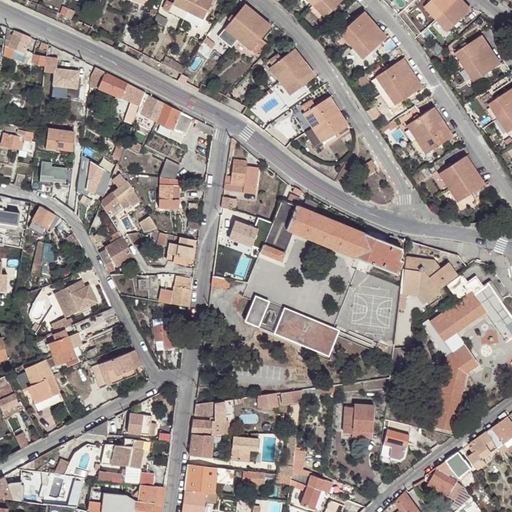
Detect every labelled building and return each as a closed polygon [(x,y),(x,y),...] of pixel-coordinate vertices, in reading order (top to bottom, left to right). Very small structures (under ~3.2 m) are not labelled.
[(202,32),(224,0),(183,0),(174,14),(202,32)] [(336,31),(360,11),(350,0),(318,0),(313,5),(336,31)] [(448,24),(471,0),(470,0),(425,0),(424,1),(448,24)] [(252,58),(273,34),(246,13),(227,38),(252,58)] [(467,68),(493,51),(475,24),(448,41),(467,68)] [(371,74),(397,55),(375,28),(350,47),(371,74)] [(8,46),(5,44),(4,51),(4,52),(10,55),(12,47),(24,52),(30,37),(14,31),(8,46)] [(32,62),(44,64),(46,55),(34,53),(32,62)] [(292,101),(316,84),(297,55),(272,72),(292,101)] [(80,71),(56,67),(51,95),(75,98),(79,76),(80,71)] [(127,83),(97,67),(92,76),(101,81),(99,85),(121,96),(127,83)] [(401,120),(429,102),(411,72),(383,90),(401,120)] [(101,81),(92,76),(91,84),(89,102),(93,102),(96,84),(99,85),(101,81)] [(503,121),(511,114),(511,80),(509,76),(483,93),(503,121)] [(0,81),(0,83),(0,94),(7,96),(9,82),(0,81)] [(136,87),(127,83),(121,96),(140,105),(145,92),(136,87)] [(140,105),(138,110),(185,134),(193,120),(196,121),(195,125),(213,134),(214,128),(214,127),(145,92),(140,105)] [(323,149),(350,131),(331,103),(306,121),(313,131),(306,135),(315,149),(323,149)] [(435,169),(462,151),(443,122),(416,140),(435,169)] [(27,128),(19,126),(17,135),(4,132),(1,145),(32,151),(34,142),(30,141),(33,132),(26,131),(27,128)] [(74,130),(52,127),(51,133),(48,133),(47,142),(55,143),(55,147),(72,149),(74,130)] [(117,143),(111,157),(118,160),(123,147),(117,143)] [(118,160),(111,157),(109,161),(116,165),(117,164),(118,160)] [(160,177),(174,178),(179,165),(167,157),(160,177)] [(230,174),(225,174),(224,183),(243,185),(243,190),(243,191),(255,193),(258,167),(246,164),(247,160),(233,158),(230,174)] [(91,162),(82,175),(91,182),(86,190),(94,196),(107,179),(100,173),(102,170),(91,162)] [(377,169),(368,175),(374,184),(383,178),(377,169)] [(466,218),(495,202),(476,171),(448,189),(466,218)] [(16,172),(13,185),(21,187),(24,174),(16,172)] [(102,200),(101,203),(107,212),(127,196),(132,192),(126,182),(125,183),(119,174),(112,181),(117,189),(102,200)] [(160,177),(137,174),(137,181),(145,182),(146,183),(156,184),(156,187),(159,188),(158,208),(178,209),(178,200),(171,200),(172,185),(178,185),(179,179),(174,178),(160,177)] [(44,192),(52,195),(54,181),(46,180),(44,192)] [(302,191),(295,187),(293,192),(300,195),(302,191)] [(136,199),(132,192),(127,196),(131,203),(136,199)] [(301,207),(313,211),(316,204),(305,197),(301,207)] [(271,223),(260,251),(281,260),(293,231),(397,274),(402,260),(399,259),(401,252),(401,249),(399,247),(313,211),(301,207),(281,198),(271,223)] [(78,203),(77,217),(83,224),(86,210),(78,203)] [(48,229),(55,214),(47,209),(40,206),(33,220),(33,221),(30,227),(43,235),(47,228),(48,229)] [(220,214),(218,231),(228,233),(231,215),(220,214)] [(252,242),(259,223),(235,215),(229,234),(252,242)] [(156,231),(149,217),(136,223),(137,227),(143,225),(146,233),(156,231)] [(199,229),(200,223),(190,221),(189,228),(199,229)] [(164,245),(166,235),(158,234),(156,244),(164,245)] [(121,237),(104,247),(111,261),(115,266),(115,267),(133,257),(122,238),(121,237)] [(194,265),(198,241),(179,238),(178,243),(172,243),(171,245),(170,247),(169,252),(167,260),(194,265)] [(41,242),(39,250),(33,273),(38,275),(44,251),(46,243),(41,242)] [(104,247),(98,251),(105,264),(108,262),(111,261),(104,247)] [(427,262),(404,259),(400,293),(416,295),(422,304),(439,292),(437,289),(452,278),(448,272),(444,275),(439,268),(434,261),(429,260),(427,262)] [(4,263),(0,262),(0,290),(8,291),(9,275),(3,275),(4,263)] [(448,262),(439,268),(444,275),(448,272),(452,278),(457,275),(448,262)] [(161,290),(159,301),(189,305),(191,287),(189,287),(191,278),(175,275),(173,291),(161,290)] [(230,279),(212,275),(211,285),(229,287),(230,279)] [(491,289),(487,283),(481,288),(474,278),(466,284),(460,275),(445,285),(452,294),(455,292),(460,299),(428,321),(427,319),(422,323),(445,357),(444,359),(428,425),(451,431),(465,374),(478,364),(463,343),(451,351),(443,340),(484,312),(504,342),(511,336),(511,319),(500,302),(499,300),(495,302),(489,293),(491,289)] [(81,281),(53,295),(61,311),(65,309),(68,317),(97,302),(89,285),(84,287),(81,281)] [(490,281),(487,283),(491,289),(489,293),(495,302),(499,300),(500,302),(503,299),(490,281)] [(255,294),(244,318),(258,324),(269,300),(255,294)] [(274,331),(328,353),(338,328),(284,306),(274,331)] [(169,317),(152,319),(156,351),(172,349),(169,317)] [(45,360),(49,367),(65,361),(67,366),(77,362),(75,357),(72,349),(78,346),(73,333),(67,336),(65,331),(50,336),(52,342),(48,343),(52,355),(44,358),(45,360)] [(72,349),(75,357),(80,354),(78,346),(72,349)] [(141,366),(134,350),(91,366),(98,388),(127,377),(125,372),(134,368),(141,366)] [(22,388),(28,386),(35,404),(60,393),(54,376),(49,367),(45,360),(24,368),(25,372),(17,375),(22,388)] [(125,372),(127,377),(136,374),(134,368),(125,372)] [(16,403),(17,403),(9,384),(8,385),(4,376),(0,377),(0,405),(5,416),(19,410),(16,403)] [(321,393),(321,387),(306,390),(307,395),(307,396),(321,393)] [(301,394),(301,390),(281,393),(282,400),(300,398),(301,394)] [(63,400),(60,393),(35,404),(38,411),(63,400)] [(277,405),(275,394),(257,396),(258,408),(277,405)] [(225,401),(195,405),(193,416),(210,416),(210,421),(193,420),(191,433),(213,433),(226,434),(227,420),(225,420),(225,401)] [(351,429),(370,432),(372,408),(344,406),(341,431),(350,432),(351,433),(351,429)] [(126,432),(152,435),(154,423),(150,423),(151,416),(129,413),(126,432)] [(498,447),(498,448),(505,444),(511,437),(511,422),(507,416),(487,431),(498,447)] [(110,418),(86,431),(114,434),(114,431),(107,430),(107,424),(110,424),(110,418)] [(402,457),(409,427),(388,422),(379,455),(397,460),(402,457)] [(369,439),(370,432),(351,429),(351,433),(350,432),(350,436),(369,439)] [(471,442),(470,443),(472,446),(470,448),(474,454),(469,457),(478,470),(502,453),(498,448),(498,447),(487,431),(471,442)] [(211,457),(213,433),(191,433),(188,455),(211,457)] [(259,434),(251,434),(250,437),(234,435),(231,459),(243,461),(244,449),(250,449),(257,450),(259,434)] [(295,447),(296,434),(288,434),(284,466),(279,465),(278,475),(292,476),(295,447)] [(96,479),(111,482),(119,483),(124,483),(139,484),(152,485),(153,485),(155,473),(142,472),(140,468),(142,450),(140,450),(142,440),(138,440),(123,438),(123,445),(114,444),(104,443),(100,462),(99,461),(96,479)] [(502,453),(502,454),(509,449),(505,444),(498,448),(502,453)] [(320,490),(328,493),(331,483),(311,476),(312,473),(303,470),(302,474),(297,472),(299,459),(303,459),(304,451),(299,450),(300,447),(295,447),(292,476),(291,479),(307,485),(320,490)] [(502,454),(505,458),(511,453),(511,452),(509,449),(502,454)] [(465,459),(459,451),(446,460),(451,468),(452,467),(461,479),(470,473),(468,471),(472,467),(466,459),(465,459)] [(446,460),(435,468),(437,469),(449,475),(452,469),(451,468),(446,460)] [(214,468),(187,465),(184,489),(214,492),(215,482),(231,484),(233,470),(217,468),(214,468)] [(449,475),(437,469),(431,478),(443,485),(439,491),(448,496),(457,480),(449,475)] [(452,469),(449,475),(457,480),(459,479),(452,469)] [(264,481),(265,473),(242,471),(241,480),(254,482),(254,483),(263,484),(264,481)] [(264,481),(273,482),(274,474),(265,473),(264,481)] [(291,479),(292,476),(278,475),(274,474),(273,482),(291,484),(291,479)] [(0,477),(0,496),(28,501),(30,484),(21,485),(20,482),(13,482),(4,484),(2,476),(0,477)] [(443,485),(431,478),(427,485),(439,491),(443,485)] [(463,485),(459,479),(457,480),(448,496),(454,499),(463,485)] [(89,490),(86,510),(89,510),(104,511),(161,511),(164,487),(152,485),(139,484),(137,500),(134,499),(124,494),(89,490)] [(316,500),(320,490),(307,485),(300,505),(296,503),(294,508),(304,511),(307,511),(309,508),(313,509),(316,500)] [(213,502),(214,492),(184,489),(181,511),(201,511),(203,501),(213,502)] [(419,511),(404,491),(393,501),(400,511),(399,511),(419,511)] [(247,496),(219,493),(218,498),(246,501),(247,496)] [(69,499),(68,507),(75,508),(77,500),(69,499)] [(321,511),(324,504),(316,500),(313,509),(319,511),(321,511)] [(464,508),(466,511),(482,511),(474,501),(464,508)]
